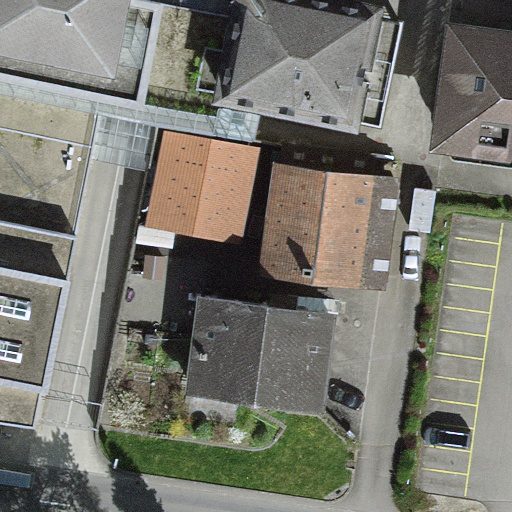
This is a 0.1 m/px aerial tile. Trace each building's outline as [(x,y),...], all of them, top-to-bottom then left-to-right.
[(223,91),(239,16),(157,0),(0,0),(0,417),(34,422),(42,383),(46,384),(100,110),(166,123),(216,133),(223,91)] [(223,91),(351,118),(352,113),(379,118),(399,20),(373,15),(374,9),(329,0),(245,0),(242,2),(239,16),(223,91)] [(447,164),(511,173),(511,39),(458,32),(444,136),(450,137),(447,164)] [(216,133),(166,123),(162,143),(148,215),(231,231),(249,140),(216,133)] [(285,165),(278,164),(264,266),(357,279),(374,156),(287,144),(285,165)] [(287,307),(205,297),(195,379),(238,385),(237,394),(317,404),(329,301),(288,296),(287,307)]
